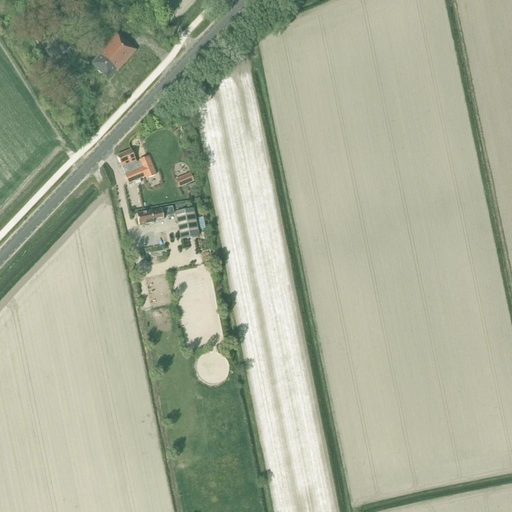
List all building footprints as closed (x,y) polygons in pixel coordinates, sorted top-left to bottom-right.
[(100,56),(92,65),(97,69),(98,71),(101,74),(103,75),(108,79),(116,70),(118,71),(136,51),(117,34),(99,55),(100,56)] [(124,175),(128,184),(146,177),(147,179),(156,175),(148,157),(139,161),(139,162),(136,163),(131,150),(117,156),(122,169),(127,167),(129,173),(124,175)] [(179,188),(194,182),(190,174),(175,180),(179,188)] [(168,208),(164,208),(161,209),(137,214),(139,227),(154,224),(153,219),(163,217),(166,216),(172,215),(171,208),(168,209),(168,208)] [(193,210),(175,213),(180,241),(198,237),(193,210)]
